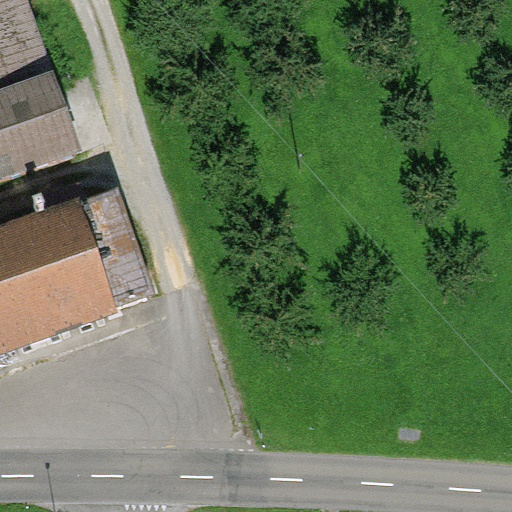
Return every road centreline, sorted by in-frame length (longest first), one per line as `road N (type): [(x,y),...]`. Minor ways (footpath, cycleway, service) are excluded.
road 1 (track): [(101,0),(210,451),(209,479)]
road 2 (tertiary): [(511,495),(131,478)]
road 3 (track): [(0,209),(142,156)]
road 4 (tertiary): [(131,478),(0,478)]
